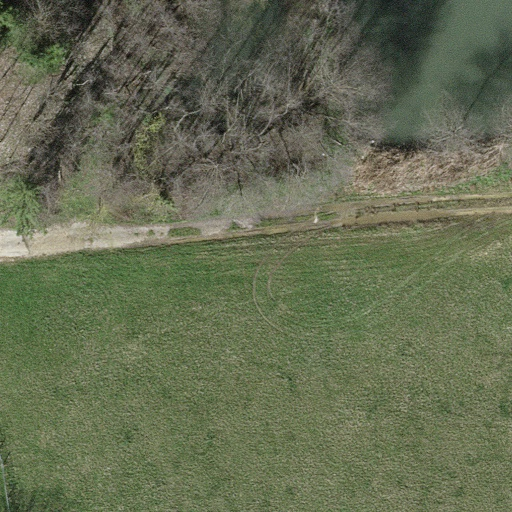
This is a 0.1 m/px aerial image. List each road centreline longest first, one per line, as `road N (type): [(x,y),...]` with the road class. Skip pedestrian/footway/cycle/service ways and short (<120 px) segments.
road 1 (track): [(0,249),(511,201)]
road 2 (track): [(314,0),(342,169),(334,214)]
